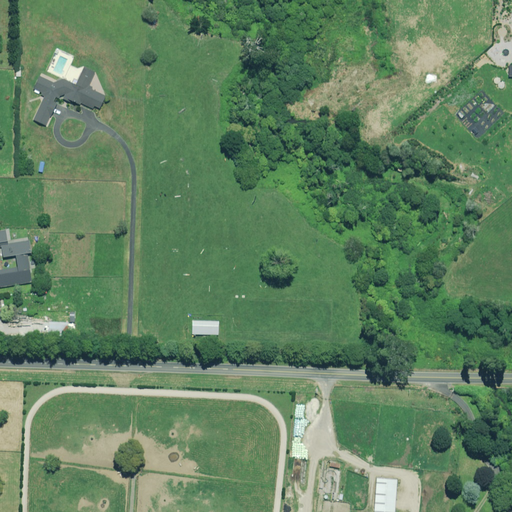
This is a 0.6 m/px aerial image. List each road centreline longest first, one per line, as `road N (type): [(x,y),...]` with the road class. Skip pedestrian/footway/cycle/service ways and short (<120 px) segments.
road 1 (tertiary): [(511,376),(0,362)]
road 2 (unknown): [(127,365),(131,184),(110,136),(69,115)]
